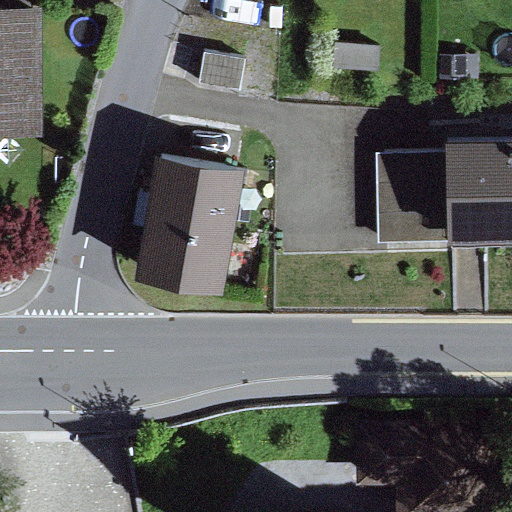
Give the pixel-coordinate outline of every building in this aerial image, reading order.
[(42,0),(0,0),(0,115),(42,116),(42,0)] [(204,42),(198,73),(241,80),(246,49),(204,42)] [(511,114),(448,115),(448,144),(448,218),(511,217),(511,114)] [(243,144),(157,131),(148,188),(138,253),(224,267),(243,144)] [(448,218),(448,144),(377,145),(378,234),(449,233),(448,218)] [(492,511),(495,417),(358,413),(357,470),(398,471),(396,511),(492,511)]
